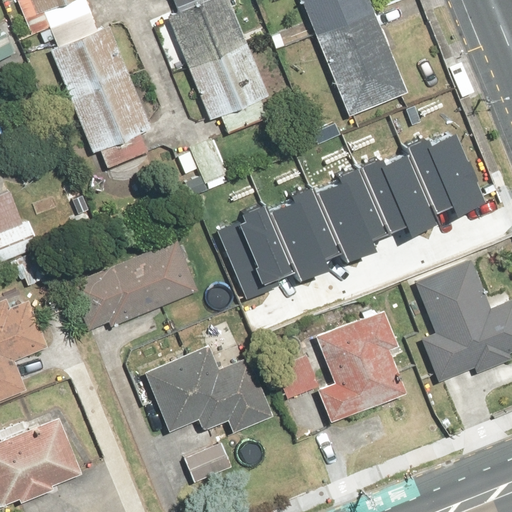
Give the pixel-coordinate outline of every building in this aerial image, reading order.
[(17,0),(31,35),(42,31),(50,50),(100,30),(87,0),(17,0)] [(173,0),(178,12),(167,16),(208,120),(221,115),(228,132),(268,116),(261,98),(271,94),(234,0),(173,0)] [(370,0),(302,0),(348,111),(406,87),(370,0)] [(103,150),(109,165),(152,148),(146,133),(155,130),(113,25),(100,30),(50,50),(92,155),(103,150)] [(0,62),(18,55),(8,29),(0,32),(0,62)] [(483,193),(455,124),(431,134),(428,128),(403,138),(407,145),(430,200),(445,194),(450,206),(483,193)] [(213,137),(190,146),(206,188),(228,180),(213,137)] [(430,200),(407,145),(383,155),(380,149),(356,159),(382,222),(397,216),(402,228),(435,214),(430,200)] [(334,175),(311,185),(335,243),(339,254),(371,240),(366,228),(382,222),(356,159),(332,169),(334,175)] [(287,196),(264,205),(287,262),(292,274),(324,261),(319,249),(335,243),(311,185),(309,180),(284,190),(287,196)] [(232,217),(255,274),(287,262),(264,205),(261,198),(239,208),(241,213),(232,217)] [(182,245),(178,237),(70,287),(91,334),(215,276),(197,238),(182,245)] [(436,329),(422,335),(440,380),(475,366),(477,372),(511,357),(510,352),(511,351),(511,296),(489,306),(470,260),(417,282),(436,329)] [(0,396),(26,386),(15,357),(50,344),(33,299),(10,308),(5,295),(0,297),(0,396)] [(385,303),(316,332),(335,378),(319,385),(333,417),(409,386),(393,349),(403,345),(385,303)] [(204,348),(148,369),(171,429),(201,417),(210,440),(275,414),(236,315),(197,330),(204,348)] [(61,417),(0,440),(0,499),(3,507),(84,475),(61,417)] [(222,438),(184,456),(202,493),(239,475),(222,438)]
